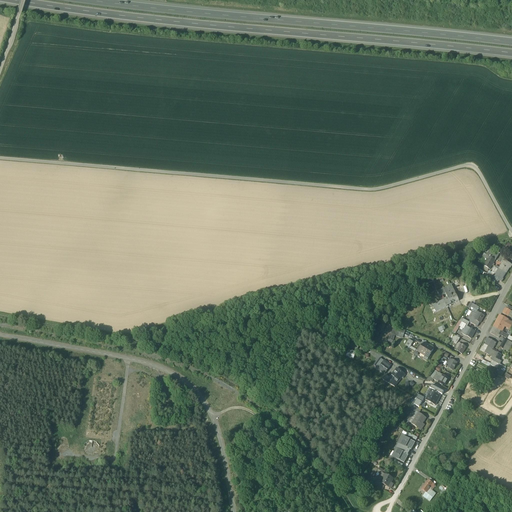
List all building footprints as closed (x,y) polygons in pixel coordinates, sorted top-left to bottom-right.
[(493,263),(493,264),(499,255),(490,249),(486,255),(484,258),(487,260),(492,263),(493,263)] [(484,266),(489,269),(491,266),(492,263),(487,260),(484,266)] [(498,269),(499,269),(506,273),(509,268),(510,268),(511,265),(503,260),(501,263),(502,263),(498,269)] [(502,279),(506,273),(499,269),(495,274),(494,274),(493,277),(495,278),(495,279),(498,281),(499,280),(501,282),(503,279),(502,279)] [(443,289),(445,293),(453,290),(451,285),(443,289)] [(453,290),(445,293),(446,294),(447,297),(447,298),(433,305),(436,312),(451,305),(451,304),(459,301),(455,293),(453,290)] [(503,313),(508,316),(511,310),(506,308),(503,313)] [(470,323),(477,327),(479,323),(480,323),(484,316),(478,312),(477,315),(473,313),(472,312),(469,319),(472,320),(470,323)] [(493,326),(502,331),(505,326),(508,320),(508,319),(499,315),(493,326)] [(461,333),(462,333),(465,329),(466,326),(467,326),(466,325),(461,322),(459,321),(456,327),(458,329),(460,325),(465,327),(461,333)] [(466,336),(471,339),(476,330),(472,328),(471,329),(467,326),(466,326),(465,329),(462,333),(465,336),(466,336)] [(499,337),(500,334),(502,331),(493,326),(492,329),(491,329),(489,333),(499,337)] [(451,340),(456,344),(460,338),(454,335),(451,340)] [(486,341),(484,344),(492,348),(493,345),(494,346),(496,342),(488,338),(487,338),(485,341),(486,341)] [(454,350),(462,354),(466,347),(459,343),(454,350)] [(425,356),(428,358),(434,349),(426,345),(426,346),(423,344),(422,346),(419,352),(425,356)] [(490,359),(492,360),(499,364),(500,364),(501,361),(498,359),(500,354),(497,352),(496,353),(491,350),(492,348),(484,344),(483,347),(482,346),(480,350),(492,356),(490,359)] [(445,366),(447,367),(449,363),(451,364),(453,361),(449,359),(445,366)] [(378,368),(384,373),(391,365),(384,360),(378,368)] [(456,363),(453,361),(451,364),(449,363),(447,367),(452,370),(456,363)] [(386,381),(394,386),(397,383),(396,382),(399,378),(400,378),(404,374),(397,368),(393,372),(386,381)] [(433,379),(438,382),(442,375),(435,370),(431,378),(433,379)] [(448,378),(442,375),(438,382),(444,385),(448,378)] [(425,400),(434,405),(437,398),(438,399),(441,394),(437,392),(431,389),(425,400)] [(409,416),(412,418),(413,416),(414,416),(415,416),(416,417),(418,413),(419,413),(421,411),(415,407),(409,416)] [(411,424),(418,428),(422,423),(426,418),(419,413),(418,413),(416,417),(411,424)] [(403,445),(401,448),(407,451),(409,449),(411,450),(415,442),(404,436),(400,444),(403,445)] [(406,454),(407,451),(401,448),(400,451),(397,449),(393,456),(404,462),(408,455),(406,454)] [(385,486),(390,489),(393,485),(391,484),(394,479),(386,475),(381,483),(385,486)] [(421,489),(426,493),(429,489),(430,487),(433,489),(435,485),(429,481),(425,486),(425,485),(421,489)] [(430,490),(429,489),(426,493),(423,496),(424,497),(429,501),(433,497),(435,494),(430,490)]
